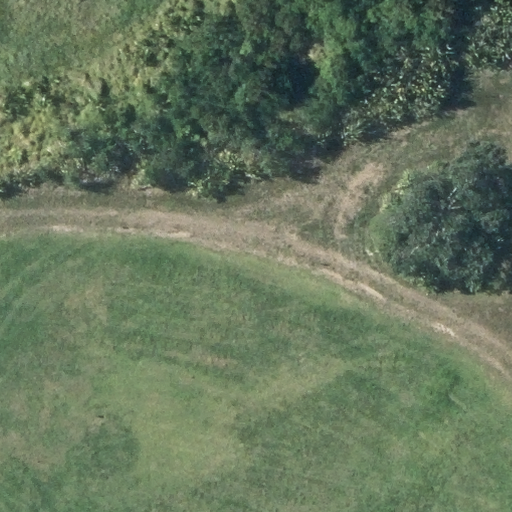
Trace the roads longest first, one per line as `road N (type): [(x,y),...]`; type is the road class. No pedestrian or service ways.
road 1 (track): [(511,141),(391,146),(253,220),(511,350)]
road 2 (track): [(253,220),(0,238)]
